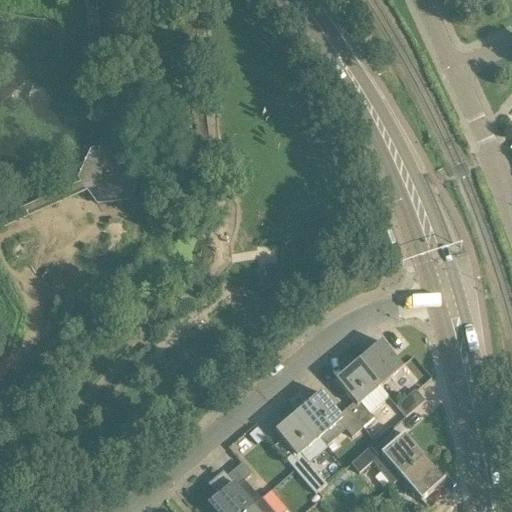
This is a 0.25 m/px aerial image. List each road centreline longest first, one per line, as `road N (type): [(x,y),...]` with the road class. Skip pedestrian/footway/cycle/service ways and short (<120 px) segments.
road 1 (residential): [(135,511),(274,384),(358,321),(444,294)]
road 2 (tertiary): [(444,294),(382,132),(293,0)]
road 3 (tertiary): [(490,511),(444,294)]
road 4 (residential): [(511,215),(453,69)]
